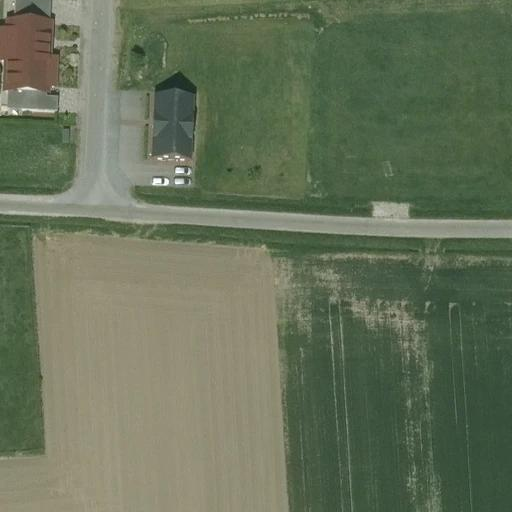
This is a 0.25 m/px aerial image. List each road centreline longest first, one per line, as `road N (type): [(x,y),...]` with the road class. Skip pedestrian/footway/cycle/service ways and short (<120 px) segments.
road 1 (unclassified): [(102,211),(511,230)]
road 2 (unclassified): [(104,0),(102,211)]
